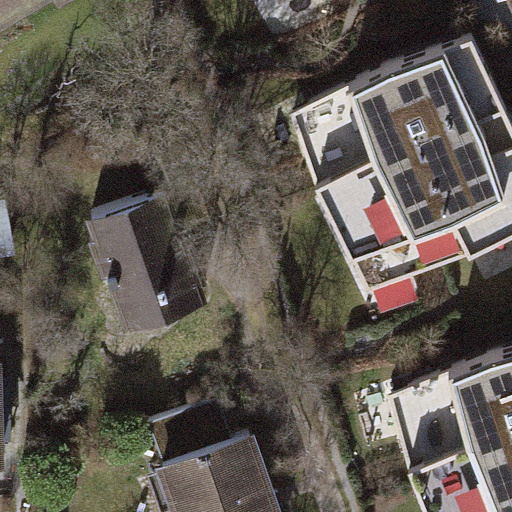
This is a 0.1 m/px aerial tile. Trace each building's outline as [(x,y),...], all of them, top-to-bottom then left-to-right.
[(0,0),(0,35),(63,0),(67,7),(79,0),(0,0)] [(511,104),(472,25),(290,105),(318,177),(369,286),(469,250),(511,230),(511,104)] [(173,176),(86,206),(125,321),(212,292),(183,208),(211,199),(190,137),(163,146),(173,176)] [(511,511),(511,344),(388,387),(413,477),(427,511),(511,511)] [(288,511),(256,418),(233,426),(220,390),(149,414),(162,452),(156,454),(175,511),(288,511)]
